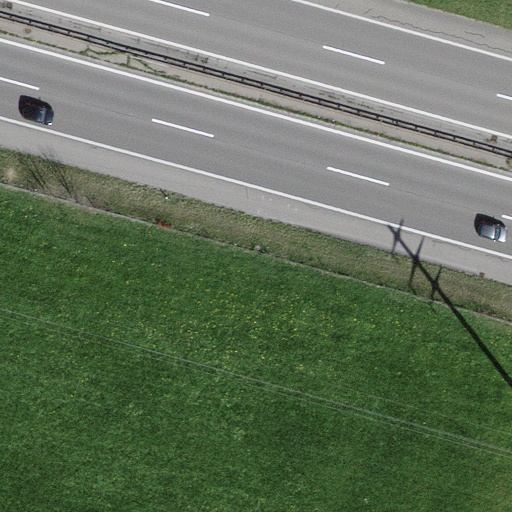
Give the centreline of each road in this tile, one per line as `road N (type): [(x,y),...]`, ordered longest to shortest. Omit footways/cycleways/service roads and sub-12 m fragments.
road 1 (motorway): [(0,80),(511,221)]
road 2 (motorway): [(511,98),(154,0)]
